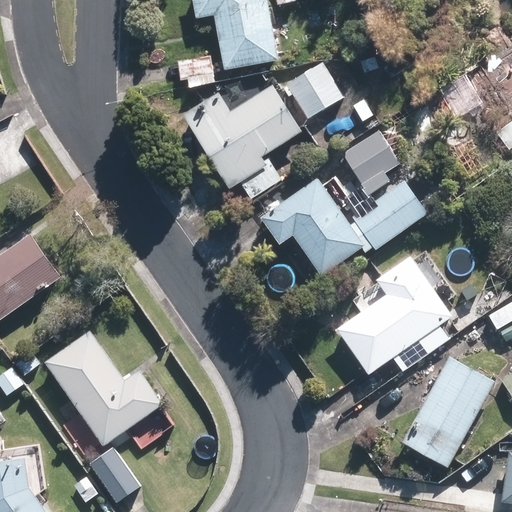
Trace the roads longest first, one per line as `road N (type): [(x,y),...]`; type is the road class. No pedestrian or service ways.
road 1 (residential): [(99,151),(254,384),(269,452),(249,511)]
road 2 (residential): [(99,151),(44,70),(30,0)]
